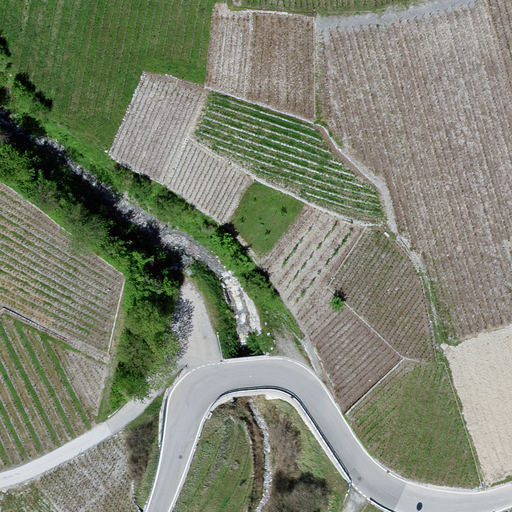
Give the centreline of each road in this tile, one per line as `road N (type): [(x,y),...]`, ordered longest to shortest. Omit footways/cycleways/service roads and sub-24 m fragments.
road 1 (tertiary): [(155,511),(198,390),(284,373),(317,393),(375,472),(414,501),(460,508),(511,495)]
road 2 (track): [(0,486),(66,464),(182,352),(201,361),(208,382)]
